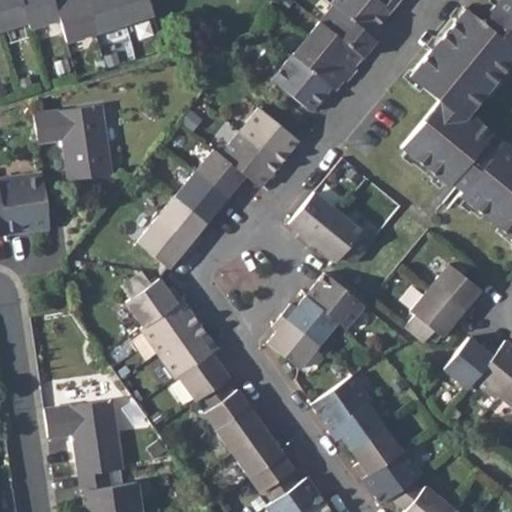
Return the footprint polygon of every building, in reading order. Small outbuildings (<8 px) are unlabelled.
[(20,0),(0,0),(0,29),(27,21),(20,0)] [(20,0),(27,21),(29,28),(58,19),(52,0),(20,0)] [(83,0),(52,0),(58,19),(65,41),(94,32),(83,0)] [(115,0),(83,0),(94,32),(123,23),(115,0)] [(147,0),(115,0),(123,23),(152,14),(147,0)] [(378,0),(377,0),(331,0),(330,2),(332,5),(371,37),(380,26),(377,24),(389,9),(378,0)] [(377,0),(378,0),(389,9),(396,0),(377,0)] [(511,0),(496,0),(488,10),(489,11),(481,22),(465,9),(407,75),(438,100),(399,147),(446,185),(449,182),(460,191),(457,194),(511,239),(511,149),(501,141),(494,149),(483,141),(491,132),(467,112),(511,57),(511,0)] [(371,37),(332,5),(318,21),(360,56),(374,39),(371,37)] [(360,56),(318,21),(304,37),(347,72),(360,56)] [(347,72),(304,37),(291,54),(332,89),(333,89),(347,72)] [(332,89),(291,54),(270,80),(308,111),(320,97),(322,100),(332,89)] [(32,114),(36,142),(61,138),(67,180),(110,173),(99,104),(32,114)] [(297,139),(257,107),(238,130),(277,163),(297,139)] [(277,163),(238,130),(218,154),(243,174),(258,187),(277,163)] [(218,154),(212,149),(192,172),(229,202),(238,191),(233,186),(243,174),(218,154)] [(41,172),(0,177),(0,206),(4,233),(49,227),(41,172)] [(229,202),(192,172),(174,195),(205,221),(215,209),(220,213),(229,202)] [(337,210),(313,191),(287,222),(300,232),(295,237),(306,247),(337,210)] [(205,221),(174,195),(154,218),(191,248),(200,237),(195,233),(205,221)] [(360,230),(337,210),(306,247),(318,256),(322,251),(334,261),(341,253),(352,263),(368,243),(357,234),(360,230)] [(191,248),(154,218),(135,242),(166,267),(177,255),(182,259),(191,248)] [(479,288),(448,263),(428,286),(465,316),(474,305),(469,300),(479,288)] [(149,283),(141,270),(120,285),(128,297),(124,300),(141,325),(180,298),(172,286),(167,290),(157,277),(149,283)] [(363,304),(324,272),(305,295),(336,321),(344,327),(363,304)] [(465,316),(428,286),(409,310),(413,313),(404,325),(423,341),(433,330),(441,336),(451,324),(456,328),(465,316)] [(103,346),(128,329),(99,288),(74,305),(103,346)] [(336,321),(305,295),(295,307),(289,302),(280,314),(316,344),(336,321)] [(197,323),(180,298),(141,325),(138,327),(156,352),(197,323)] [(316,344),(280,314),(271,325),(276,329),(266,342),(297,368),(316,344)] [(215,348),(197,323),(156,352),(173,377),(176,375),(215,348)] [(480,346),(468,336),(441,367),(464,386),(472,379),(495,350),(484,341),(480,346)] [(511,378),(511,345),(504,339),(495,350),(472,379),(496,398),(498,396),(511,378)] [(223,359),(215,348),(176,375),(194,400),(198,397),(223,379),(227,377),(218,363),(223,359)] [(368,399),(350,374),(308,404),(326,429),(365,402),(368,399)] [(511,378),(498,396),(511,407),(511,378)] [(231,391),(223,379),(198,397),(206,409),(203,412),(213,428),(247,404),(236,388),(231,391)] [(107,470),(120,468),(110,399),(43,409),(47,437),(72,434),(77,475),(107,470)] [(382,425),(365,402),(326,429),(334,440),(340,436),(349,449),(382,425)] [(255,417),(247,404),(213,428),(230,452),(269,424),(261,413),(255,417)] [(277,436),(269,424),(230,452),(248,476),(281,453),(272,440),(277,436)] [(399,450),(382,425),(349,449),(357,462),(352,466),(360,477),(399,450)] [(420,473),(402,448),(399,450),(360,477),(378,502),(387,496),(409,480),(420,473)] [(291,468),(281,453),(248,476),(258,491),(262,488),(270,501),(295,484),(287,471),(291,468)] [(107,470),(77,475),(80,492),(82,503),(82,511),(134,511),(139,511),(135,481),(109,485),(107,470)] [(308,511),(323,501),(305,476),(295,484),(270,501),(264,506),(268,511),(308,511)] [(420,489),(409,480),(387,496),(404,508),(400,511),(440,511),(447,504),(423,484),(420,489)] [(330,511),(323,501),(308,511),(330,511)]
